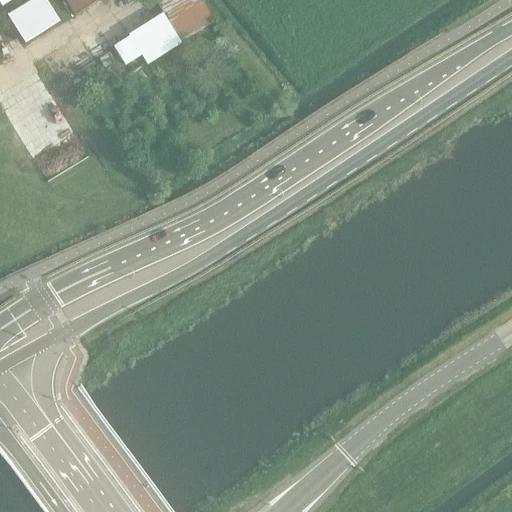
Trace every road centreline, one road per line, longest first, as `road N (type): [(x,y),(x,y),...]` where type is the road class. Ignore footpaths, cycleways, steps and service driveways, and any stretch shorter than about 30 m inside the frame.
road 1 (secondary): [(3,372),(216,257),(511,59)]
road 2 (secondary): [(511,27),(211,217),(0,332)]
road 3 (unclassified): [(283,511),(402,401),(511,328)]
road 4 (tertiary): [(105,511),(3,372)]
